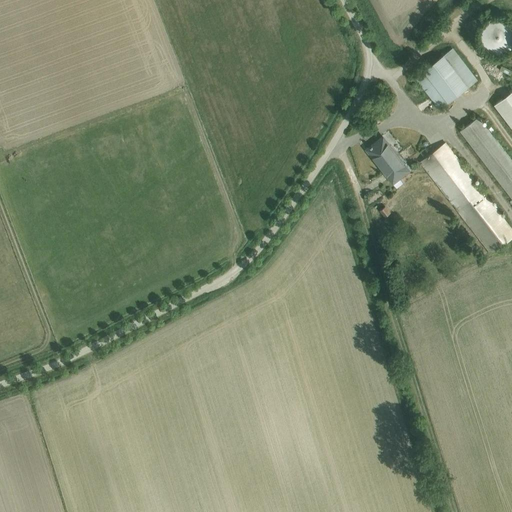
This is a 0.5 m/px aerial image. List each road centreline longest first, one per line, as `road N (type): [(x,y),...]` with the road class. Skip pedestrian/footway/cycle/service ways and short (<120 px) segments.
road 1 (unclassified): [(347,0),(370,52),(369,78),(267,245),(209,289),(0,386)]
road 2 (track): [(452,511),(333,147)]
